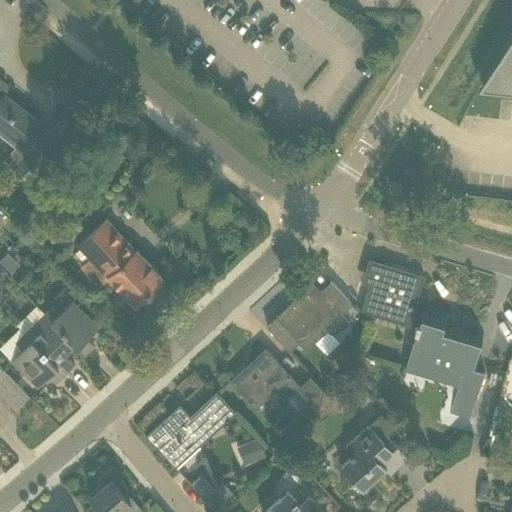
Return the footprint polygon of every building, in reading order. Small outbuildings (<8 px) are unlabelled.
[(511,33),(479,87),(511,91),(511,33)] [(16,168),(28,179),(29,178),(31,180),(90,121),(75,107),(49,132),(37,122),(38,121),(4,94),(0,99),(0,133),(17,147),(25,154),(15,166),(16,168)] [(135,250),(106,218),(78,244),(81,247),(90,257),(108,277),(136,307),(164,280),(136,249),(135,250)] [(8,252),(0,260),(0,261),(8,269),(16,260),(8,252)] [(361,282),(369,285),(361,311),(418,328),(422,314),(414,312),(424,277),(368,260),(361,282)] [(291,351),(293,350),(297,354),(306,345),(309,347),(310,347),(328,329),(332,333),(335,333),(348,320),(342,313),(352,303),(331,280),(320,289),(314,283),(267,326),(291,351)] [(88,338),(99,327),(72,299),(61,310),(54,303),(45,312),(45,313),(85,354),(95,345),(88,338)] [(25,332),(65,373),(75,364),(65,354),(75,344),(85,354),(45,313),(45,312),(37,304),(17,324),(20,327),(25,332)] [(473,367),(484,333),(453,323),(455,314),(447,312),(447,313),(424,306),(422,314),(418,328),(406,367),(460,383),(451,413),(470,419),(485,371),(473,367)] [(15,342),(22,348),(11,359),(38,387),(49,376),(55,383),(65,373),(25,332),(15,342)] [(320,409),(324,390),(311,376),(300,386),(265,348),(232,379),(257,407),(276,389),(284,399),(294,389),(316,412),(320,409)] [(0,379),(0,397),(16,382),(7,373),(0,379)] [(343,388),(356,402),(367,392),(354,378),(343,388)] [(16,382),(0,397),(0,400),(7,408),(25,391),(16,382)] [(25,391),(7,408),(16,417),(33,399),(25,391)] [(176,467),(235,413),(217,392),(190,416),(180,405),(147,435),(176,467)] [(391,474),(409,457),(389,436),(384,440),(370,425),(347,446),(355,454),(342,466),(363,489),(386,468),(391,474)] [(237,447),(245,464),(264,455),(256,438),(237,447)] [(190,483),(211,507),(213,509),(233,492),(223,481),(215,489),(201,473),(190,483)] [(144,511),(126,490),(122,493),(111,480),(91,497),(103,511),(144,511)] [(321,511),(308,497),(299,505),(287,492),(264,511),(321,511)]
